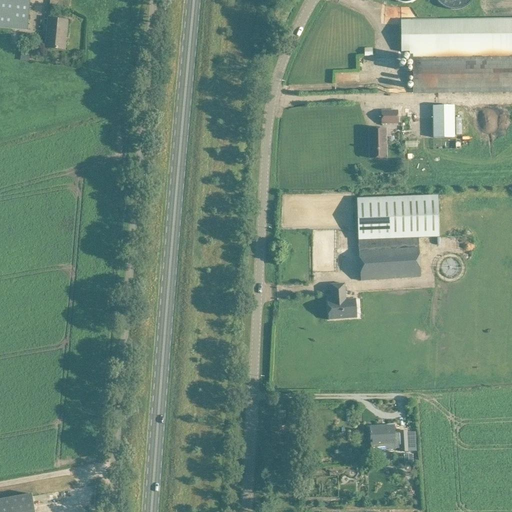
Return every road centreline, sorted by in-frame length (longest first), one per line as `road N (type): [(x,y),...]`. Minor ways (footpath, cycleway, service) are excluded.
road 1 (primary): [(149,511),(192,0)]
road 2 (unclassified): [(109,511),(148,0)]
road 3 (unclassified): [(249,394),(262,156),(281,64),(315,0)]
road 4 (residential): [(249,394),(407,394)]
